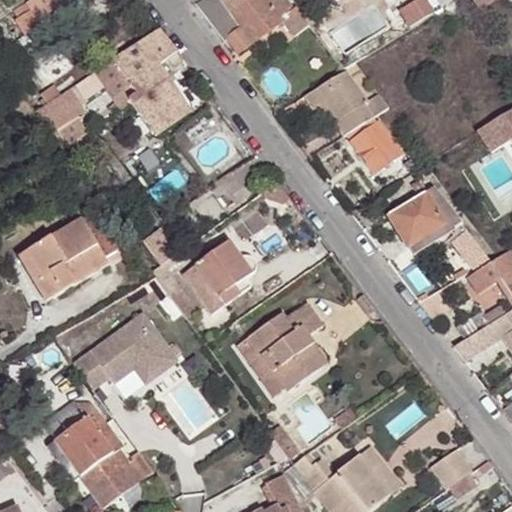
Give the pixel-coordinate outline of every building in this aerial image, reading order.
[(59,6),(55,0),(31,0),(15,10),(21,19),(26,16),(31,24),(39,19),(59,6)] [(187,0),(194,9),(209,0),(187,0)] [(209,0),(194,9),(224,48),(228,44),(238,57),(270,32),(262,22),(275,13),(272,7),(281,0),(209,0)] [(417,0),(399,11),(409,29),(434,13),(424,0),(417,0)] [(44,30),(65,17),(59,6),(39,19),(31,24),(26,16),(21,19),(15,23),(24,36),(41,25),(44,30)] [(334,80),(343,73),(295,9),(284,16),(313,55),(316,54),(334,80)] [(175,51),(158,29),(125,52),(127,58),(116,67),(137,96),(127,104),(151,138),(189,112),(156,65),(175,51)] [(365,106),(343,73),(334,80),(315,91),(301,100),(312,114),(324,106),(337,124),(334,125),(343,139),(346,137),(373,121),(382,116),(389,111),(380,98),(365,106)] [(75,87),(34,115),(52,139),(60,134),(68,146),(100,124),(75,87)] [(24,121),(34,115),(21,93),(10,99),(24,121)] [(511,110),(478,131),(491,154),(511,141),(511,110)] [(377,127),(373,121),(346,137),(374,175),(402,155),(379,125),(377,127)] [(421,180),(411,186),(418,198),(428,192),(421,180)] [(274,182),(259,193),(267,204),(291,213),(295,209),(274,182)] [(418,198),(388,216),(413,257),(453,233),(457,237),(465,230),(434,188),(428,192),(418,198)] [(72,227),(24,255),(51,300),(114,263),(88,218),(72,227)] [(486,259),(465,230),(457,237),(451,241),(472,270),(496,254),(486,259)] [(238,254),(227,240),(180,273),(205,308),(218,298),(224,305),(249,288),(243,280),(256,269),(257,264),(255,259),(249,254),(243,252),(238,254)] [(511,302),(511,262),(504,251),(466,277),(476,293),(493,282),(508,305),(511,302)] [(51,300),(24,255),(17,259),(43,304),(51,300)] [(320,368),(306,349),(314,343),(307,333),(321,324),(306,303),(285,317),(281,312),(248,336),(285,389),(287,392),(320,368)] [(486,316),(490,323),(503,314),(499,307),(486,316)] [(467,339),(452,349),(463,364),(500,340),(511,331),(511,308),(504,313),(503,314),(490,323),(488,323),(467,339)] [(467,339),(488,323),(481,313),(459,328),(467,339)] [(174,361),(141,315),(83,357),(101,382),(108,377),(112,383),(132,369),(144,383),(174,361)] [(511,331),(500,340),(511,356),(511,331)] [(236,345),(274,397),(285,389),(248,336),(236,345)] [(328,362),(314,343),(306,349),(320,368),(328,362)] [(83,357),(73,364),(91,389),(101,382),(83,357)] [(511,404),(501,413),(511,427),(511,404)] [(88,420),(77,405),(47,426),(58,442),(51,448),(69,472),(74,468),(105,511),(143,482),(154,474),(139,453),(133,457),(134,460),(129,463),(112,437),(116,434),(99,412),(88,420)] [(286,455),(289,459),(299,451),(279,425),(270,432),(286,455)] [(334,434),(314,449),(321,459),(341,443),(334,434)] [(455,449),(428,468),(445,490),(471,471),(455,449)] [(304,456),(293,464),(298,470),(314,492),(325,483),(304,456)] [(358,458),(325,483),(314,492),(318,498),(328,511),(371,511),(388,498),(379,486),(395,473),(382,456),(366,468),(358,458)] [(0,484),(19,471),(11,461),(0,469),(0,484)] [(318,498),(314,492),(298,470),(285,477),(306,507),(318,498)] [(283,479),(266,487),(277,511),(294,503),(283,479)] [(298,511),(294,503),(277,511),(273,511),(260,511),(259,511),(298,511)]
